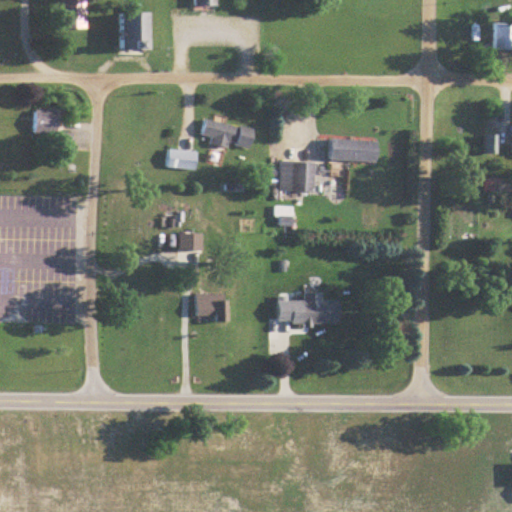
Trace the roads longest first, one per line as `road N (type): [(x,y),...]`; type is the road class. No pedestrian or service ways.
road 1 (residential): [(0,79),(511,83)]
road 2 (tertiary): [(511,402),(0,400)]
road 3 (residential): [(430,0),(417,402)]
road 4 (residential): [(92,401),(87,217),(99,81)]
